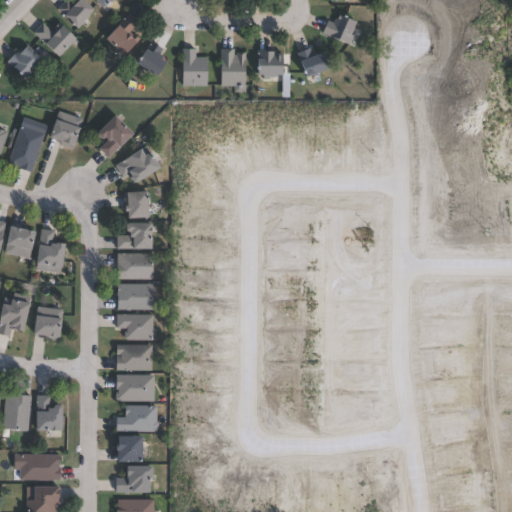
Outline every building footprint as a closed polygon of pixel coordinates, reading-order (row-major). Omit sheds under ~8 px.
[(71,0),(77,0),(86,9),(83,12),(86,15),(74,28),(71,25),(70,27),(57,14),(58,14),(53,9),(61,0),(63,0),(67,4),(71,0)] [(93,0),(104,11),(115,0),(93,0)] [(134,22),(126,31),(136,40),(133,43),(130,40),(117,55),(99,38),(112,23),(114,25),(125,13),(134,22)] [(336,15),(340,17),(350,22),(345,33),(350,36),(346,45),(318,31),(323,20),(330,23),(332,19),(333,17),(335,18),(336,15)] [(38,23),(48,32),(55,24),(69,37),(52,55),(38,43),(39,42),(29,32),(38,23)] [(147,41),(158,49),(155,54),(158,56),(156,59),(160,62),(150,76),(131,62),(140,48),(142,49),(147,41)] [(32,72),(27,77),(23,72),(19,77),(4,63),(21,45),(36,59),(32,63),(34,66),(30,70),(32,72)] [(192,48),(192,57),(203,57),(204,86),(188,86),(187,79),(177,79),(177,60),(178,60),(178,48),(192,48)] [(305,48),(308,55),(315,52),(321,69),(301,76),(292,53),(305,48)] [(229,54),(231,55),(232,53),(241,53),(240,85),(242,85),(242,92),(230,92),(230,86),(216,85),(217,49),(229,49),(229,54)] [(258,49),(258,51),(272,51),(272,53),(276,53),(276,74),(252,74),(252,59),(253,59),(253,49),(258,49)] [(78,119),(75,129),(72,128),(67,144),(69,145),(67,148),(55,144),(57,141),(42,136),(48,120),(51,121),(54,111),(78,119)] [(126,133),(113,146),(114,147),(103,158),(94,148),(102,141),(98,137),(95,138),(90,134),(91,131),(108,114),(126,133)] [(40,134),(26,172),(2,164),(16,125),(40,134)] [(143,145),(147,153),(145,154),(154,167),(129,182),(127,182),(123,177),(124,176),(123,174),(118,177),(110,165),(123,158),(122,156),(134,148),(135,150),(143,145)] [(139,191),(139,198),(141,198),(142,217),(121,218),(121,212),(118,212),(117,205),(120,205),(120,192),(139,191)] [(145,223),(145,249),(112,249),(112,236),(123,236),(123,232),(121,232),(119,230),(119,225),(121,223),(145,223)] [(26,249),(24,259),(0,253),(2,245),(0,244),(0,239),(3,226),(28,232),(24,249),(26,249)] [(48,244),(49,244),(49,242),(58,244),(54,266),(56,266),(55,274),(31,270),(32,264),(29,264),(32,244),(34,245),(36,229),(50,231),(48,244)] [(149,279),(112,279),(113,254),(149,254),(149,279)] [(148,285),(148,310),(112,310),(113,284),(148,285)] [(25,297),(24,304),(22,304),(15,331),(7,329),(5,337),(0,335),(0,305),(3,306),(5,299),(8,300),(9,293),(25,297)] [(58,310),(57,320),(54,320),(52,337),(54,337),(54,342),(40,340),(40,336),(26,334),(29,316),(31,316),(32,307),(58,310)] [(149,315),(149,340),(122,340),(120,338),(120,334),(121,332),(121,329),(112,329),(112,315),(149,315)] [(145,352),(145,362),(147,362),(147,371),(111,371),(111,357),(116,357),(116,355),(112,355),(112,345),(148,345),(148,352),(145,352)] [(206,382),(220,382),(220,346),(185,346),(185,375),(206,375),(206,382)] [(343,352),(317,352),(317,378),(343,378),(343,352)] [(150,376),(150,402),(114,401),(114,389),(111,389),(111,376),(150,376)] [(381,396),(400,396),(400,383),(381,383),(381,396)] [(26,396),(23,432),(0,430),(0,406),(1,394),(26,396)] [(45,396),(44,409),(46,409),(46,408),(47,405),(53,406),(55,408),(55,431),(28,431),(29,412),(31,412),(32,396),(45,396)] [(153,432),(112,432),(112,419),(120,419),(121,406),(152,407),(152,422),(154,423),(154,428),(153,430),(153,432)] [(136,463),(111,463),(111,437),(136,437),(136,463)] [(56,455),(55,481),(15,481),(16,458),(18,458),(18,455),(56,455)] [(143,493),(111,493),(111,479),(120,479),(120,467),(146,467),(146,478),(143,478),(143,493)] [(53,500),(53,506),(52,506),(52,511),(23,511),(23,502),(22,502),(22,487),(52,488),(51,499),(53,500)] [(149,511),(110,511),(111,510),(113,510),(113,500),(149,501),(149,511)]
